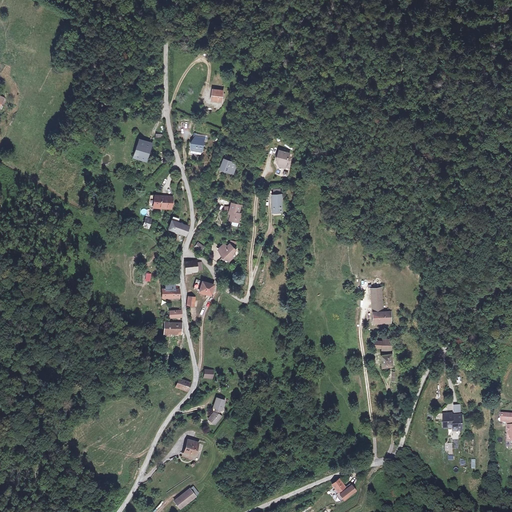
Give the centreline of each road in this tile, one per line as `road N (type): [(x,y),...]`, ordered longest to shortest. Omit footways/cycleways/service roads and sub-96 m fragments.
road 1 (tertiary): [(243,511),(391,455),(424,378),(475,312),(511,283)]
road 2 (tertiary): [(118,511),(193,388),(182,254)]
road 3 (tertiary): [(182,254),(192,210),(166,106),(169,18),(180,0)]
